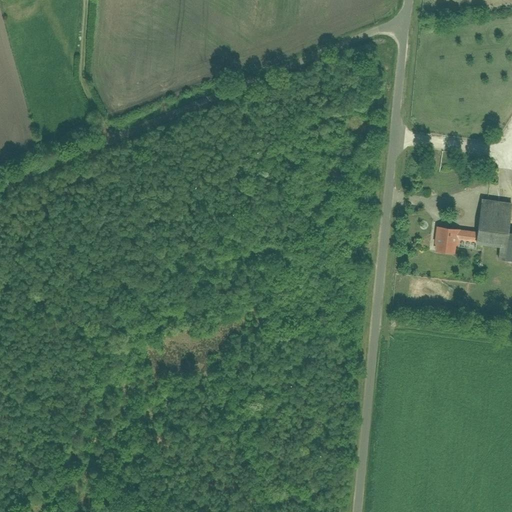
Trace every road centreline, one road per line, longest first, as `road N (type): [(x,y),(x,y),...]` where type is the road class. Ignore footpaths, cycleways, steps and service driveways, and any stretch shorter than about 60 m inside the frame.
road 1 (unclassified): [(401,26),(355,511)]
road 2 (unclassified): [(401,26),(353,38),(0,190)]
road 3 (track): [(111,142),(81,77),(84,0)]
